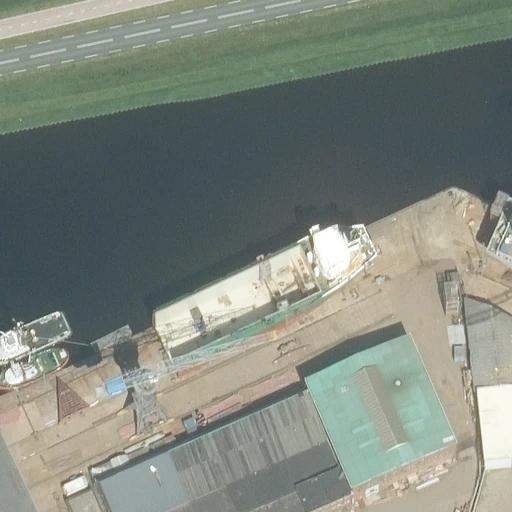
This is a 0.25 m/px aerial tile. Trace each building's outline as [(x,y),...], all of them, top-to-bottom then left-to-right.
[(438,331),(461,327),(457,304),(450,306),(448,296),(460,294),(453,256),(426,261),(438,331)] [(511,325),(463,304),(466,350),(472,400),(475,399),(511,395),(511,325)] [(303,396),(307,405),(99,496),(105,511),(98,511),(91,495),(65,506),(67,511),(335,511),(455,459),(408,350),(303,396)] [(511,395),(475,399),(483,471),(509,468),(511,444),(511,395)] [(0,511),(21,511),(0,467),(0,511)]
